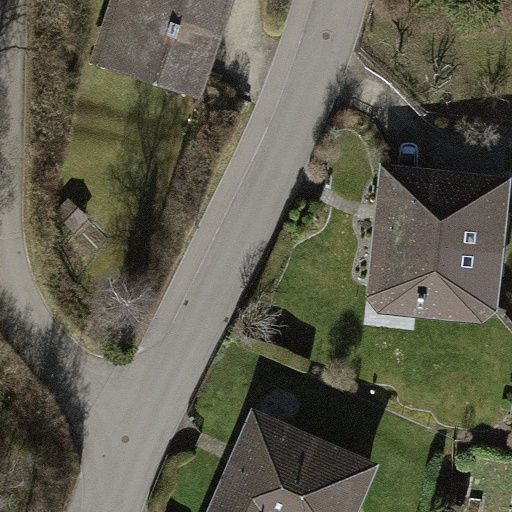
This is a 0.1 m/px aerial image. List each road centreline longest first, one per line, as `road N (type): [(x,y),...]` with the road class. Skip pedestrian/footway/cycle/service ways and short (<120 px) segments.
road 1 (residential): [(146,432),(58,355),(15,291),(2,240),(3,0)]
road 2 (residential): [(146,432),(288,153),(343,0)]
